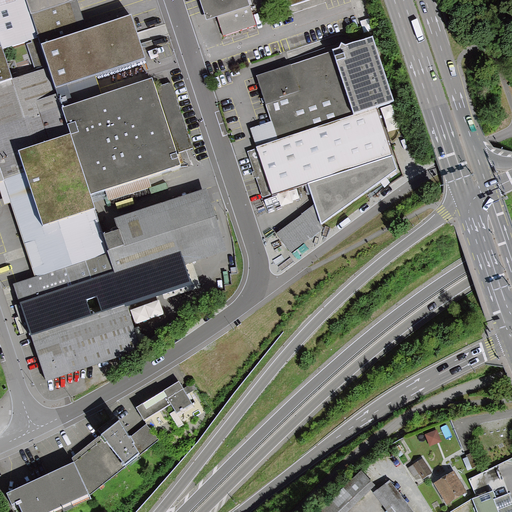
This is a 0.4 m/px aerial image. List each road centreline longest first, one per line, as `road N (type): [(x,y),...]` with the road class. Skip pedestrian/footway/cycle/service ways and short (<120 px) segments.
road 1 (residential): [(172,0),(257,260),(252,292),(122,383),(33,431)]
road 2 (primary): [(466,200),(310,328),(158,511)]
road 3 (primary): [(511,237),(366,338),(182,511)]
road 4 (motorway): [(225,490),(337,380),(511,256)]
road 5 (primary): [(241,511),(404,393),(511,337)]
road 6 (primary): [(399,0),(466,200)]
road 7 (primary): [(477,159),(424,0)]
road 8 (primary): [(466,200),(511,337)]
